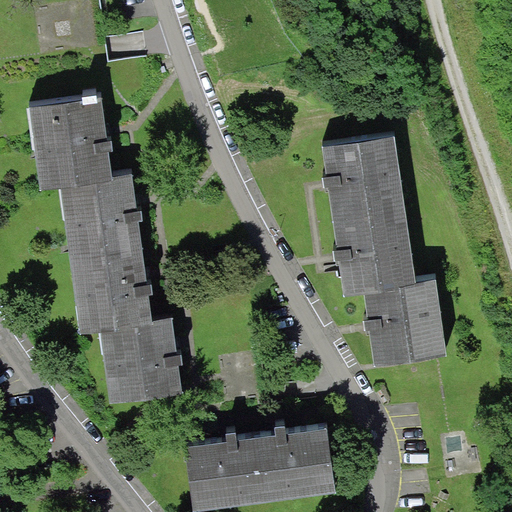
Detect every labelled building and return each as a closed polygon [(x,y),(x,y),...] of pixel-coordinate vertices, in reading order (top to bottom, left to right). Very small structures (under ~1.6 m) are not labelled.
[(83,100),(29,108),(40,191),(60,188),(113,181),(112,177),(109,151),(113,151),(112,141),(107,141),(106,129),(102,98),(97,99),(97,95),(82,97),(83,100)] [(328,187),(332,221),(404,209),(394,137),(322,146),(326,177),(322,177),(323,183),(324,187),(328,187)] [(113,181),(60,188),(70,260),(143,250),(139,221),(143,221),(141,210),(137,211),(136,203),(132,174),(112,177),(113,181)] [(345,298),(364,295),(400,289),(399,286),(416,284),(404,209),(332,221),(337,249),(333,250),(334,256),(335,261),(339,260),(345,298)] [(80,335),(100,333),(154,325),(153,321),(149,295),(152,294),(150,284),(148,284),(147,276),(143,250),(70,260),(80,335)] [(400,289),(364,295),(368,319),(363,320),(364,325),(365,330),(369,329),(374,367),(447,357),(436,281),(416,284),(399,286),(400,289)] [(154,325),(100,333),(110,404),(183,394),(179,365),(183,364),(181,356),(178,356),(177,350),(172,318),(153,321),(154,325)] [(276,435),(254,438),(263,502),(336,492),(327,429),(286,434),(285,426),(280,426),(274,427),(276,435)] [(263,502),(254,438),(237,440),(236,432),(231,433),(226,434),(227,442),(185,447),(193,511),(263,502)]
